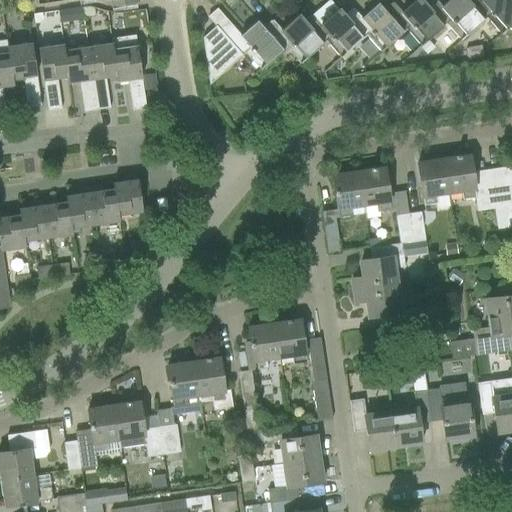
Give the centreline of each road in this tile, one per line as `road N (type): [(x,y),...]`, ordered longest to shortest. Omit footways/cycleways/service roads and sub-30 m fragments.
road 1 (residential): [(0,427),(225,311),(322,291)]
road 2 (unclassified): [(0,396),(66,362),(124,316),(238,185)]
road 3 (unclassified): [(291,137),(336,116),(511,86)]
road 4 (residential): [(302,156),(511,128)]
road 5 (residential): [(350,490),(322,291)]
road 6 (residential): [(350,490),(511,469)]
road 7 (residential): [(322,291),(302,156)]
road 8 (residential): [(0,196),(132,167)]
road 9 (residential): [(0,150),(126,132)]
road 10 (residential): [(188,124),(164,0)]
